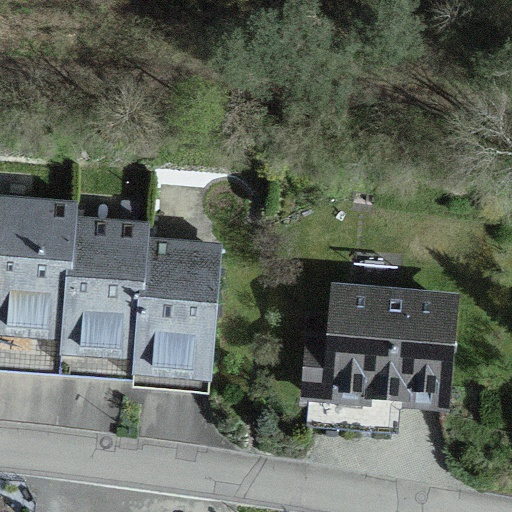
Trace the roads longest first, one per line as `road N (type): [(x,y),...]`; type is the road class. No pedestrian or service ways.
road 1 (track): [(511,124),(289,105),(142,75),(0,73)]
road 2 (residential): [(0,456),(450,511)]
